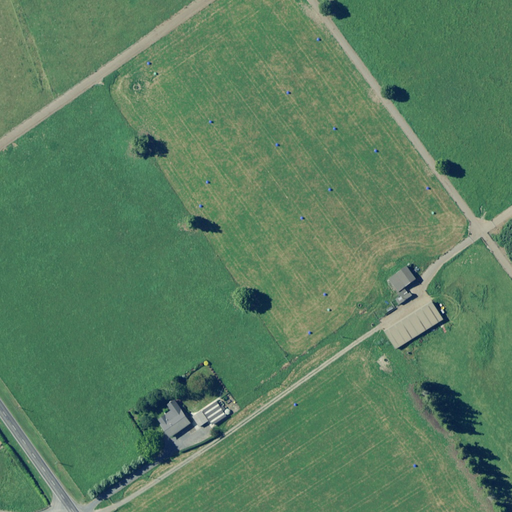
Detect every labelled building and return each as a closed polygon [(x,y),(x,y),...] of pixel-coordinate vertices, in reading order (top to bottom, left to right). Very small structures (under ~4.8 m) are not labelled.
[(412,296),(405,287),(416,279),(406,266),(388,280),(398,293),(401,296),(395,301),(399,306),(412,296)] [(443,320),(432,302),(386,331),(397,349),(443,320)] [(194,423),(180,404),(158,419),(171,438),(194,423)] [(216,410),(214,412),(210,406),(204,410),(211,419),(217,415),(219,414),(216,410)] [(210,421),(203,411),(194,418),(200,427),(210,421)]
